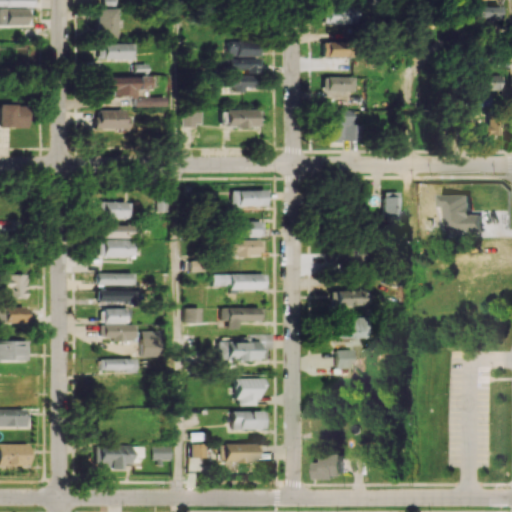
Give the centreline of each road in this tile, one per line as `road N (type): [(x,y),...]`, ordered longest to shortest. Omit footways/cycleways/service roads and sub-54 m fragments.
road 1 (residential): [(60,0),(60,511)]
road 2 (residential): [(294,164),(293,497)]
road 3 (residential): [(294,164),(0,164)]
road 4 (residential): [(293,497),(0,497)]
road 5 (residential): [(293,497),(511,497)]
road 6 (residential): [(511,164),(294,164)]
road 7 (residential): [(294,0),(294,164)]
